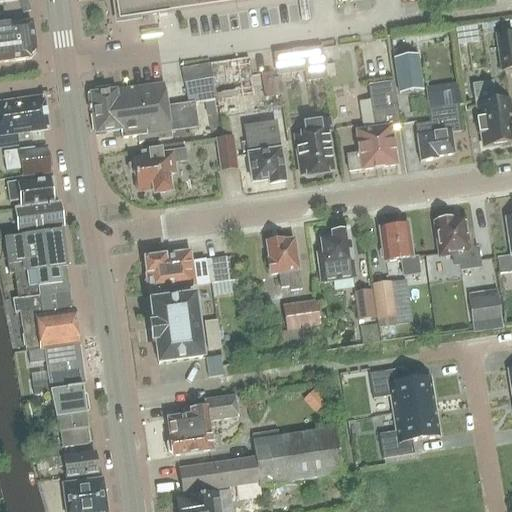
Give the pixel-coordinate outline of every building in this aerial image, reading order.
[(114,0),(114,1),(117,0),(119,19),(138,17),(138,19),(168,14),(264,0),(114,0)] [(0,64),(30,61),(35,55),(30,24),(10,26),(0,27),(0,64)] [(491,24),(481,26),(482,35),(493,34),(491,24)] [(501,73),(511,71),(511,33),(495,36),(501,73)] [(413,39),(390,43),(398,95),(421,92),(413,39)] [(325,80),(321,48),(320,48),(300,51),(301,56),(292,57),(292,53),(273,55),(277,76),(297,74),(296,68),(303,67),(306,83),(325,80)] [(332,49),(323,50),(324,58),(333,57),(332,49)] [(210,65),(182,69),(185,83),(212,79),(210,65)] [(333,65),(325,66),(326,78),(335,77),(333,65)] [(271,74),(261,76),(265,99),(274,97),(271,74)] [(216,102),(212,79),(185,83),(188,106),(193,105),(216,102)] [(400,127),(394,85),(394,83),(368,87),(375,130),(356,133),(359,156),(347,158),(349,173),(396,166),(391,128),(400,127)] [(511,134),(507,102),(495,103),(492,83),(472,86),(475,107),(477,121),(474,121),(477,137),(480,137),(482,149),(511,144),(511,134)] [(164,85),(90,96),(95,135),(119,132),(121,140),(136,138),(137,145),(171,140),(170,134),(197,130),(193,105),(188,106),(167,109),(164,85)] [(458,89),(432,93),(434,110),(457,107),(461,106),(458,89)] [(0,150),(16,148),(14,135),(48,130),(43,99),(0,105),(0,150)] [(461,134),(457,107),(434,110),(426,111),(428,125),(416,126),(417,138),(416,138),(420,163),(436,161),(436,159),(453,156),(450,135),(461,134)] [(313,181),(317,175),(332,173),(327,133),(331,133),(329,119),(305,123),(307,136),(294,138),(300,177),(302,177),(306,182),(313,181)] [(269,185),(285,182),(275,123),(243,128),(252,183),(268,181),(269,185)] [(222,173),(238,170),(234,139),(217,141),(222,173)] [(49,175),(47,167),(51,166),(50,157),(46,157),(45,151),(34,152),(34,151),(3,155),(5,174),(21,171),(22,179),(49,175)] [(173,165),(186,163),(185,152),(161,155),(161,152),(147,154),(148,159),(132,161),(132,163),(127,167),(129,175),(134,176),(136,193),(153,191),(154,196),(170,194),(168,178),(175,176),(173,165)] [(21,210),(53,206),(52,199),(56,199),(54,188),(51,189),(50,182),(26,185),(26,183),(6,186),(9,204),(20,202),(21,210)] [(58,205),(53,206),(21,210),(14,211),(17,234),(61,228),(58,205)] [(511,257),(496,260),(499,275),(511,272),(511,218),(505,220),(511,257)] [(465,220),(435,224),(440,256),(451,255),(453,268),(460,267),(461,272),(481,269),(479,250),(473,251),(471,235),(467,236),(465,220)] [(417,258),(412,259),(407,226),(380,230),(383,250),(380,250),(379,253),(380,260),(382,262),(384,261),(385,263),(401,261),(404,278),(420,275),(417,258)] [(321,281),(354,277),(348,231),(331,233),(331,238),(321,240),(323,255),(318,256),(321,281)] [(43,351),(78,346),(74,312),(71,312),(68,293),(65,294),(61,262),(65,262),(61,233),(3,240),(8,275),(15,274),(18,301),(11,302),(13,315),(18,314),(24,353),(39,351),(39,352),(43,351)] [(290,292),(301,291),(294,241),(266,245),(270,276),(279,275),(281,289),(290,288),(290,292)] [(188,254),(143,260),(148,294),(208,285),(208,286),(228,283),(225,260),(190,264),(188,254)] [(380,328),(396,326),(391,282),(374,284),(380,328)] [(377,319),(373,290),(356,292),(360,321),(377,319)] [(468,302),(471,324),(502,319),(498,298),(468,302)] [(157,365),(201,360),(193,299),(150,305),(157,365)] [(287,334),(320,330),(316,304),(284,308),(287,334)] [(216,322),(204,324),(207,352),(220,350),(216,322)] [(43,352),(27,354),(29,366),(44,364),(47,382),(31,384),(33,397),(49,395),(82,390),(82,389),(84,386),(82,373),(81,369),(82,369),(81,367),(80,363),(81,363),(78,347),(43,352)] [(220,358),(205,360),(208,379),(223,377),(221,368),(220,358)] [(390,406),(391,415),(435,408),(433,400),(430,379),(402,383),(400,370),(368,375),(372,400),(389,398),(390,406)] [(302,401),(315,415),(328,403),(315,389),(302,401)] [(82,390),(49,395),(59,434),(62,434),(64,448),(90,445),(90,444),(92,442),(91,436),(88,435),(86,435),(86,431),(87,431),(87,427),(89,423),(86,420),(85,416),(88,412),(86,398),(83,395),(82,390)] [(238,419),(237,413),(235,397),(225,398),(203,402),(204,410),(189,412),(189,413),(190,418),(167,421),(171,459),(185,457),(212,453),(212,452),(208,423),(238,419)] [(378,435),(382,460),(414,455),(412,442),(439,438),(435,408),(391,415),(394,433),(378,435)] [(278,432),(251,436),(255,460),(178,471),(182,496),(259,484),(260,488),(341,476),(334,430),(279,438),(278,432)] [(56,450),(43,452),(44,461),(47,461),(58,459),(56,450)] [(66,480),(96,475),(93,455),(58,459),(47,461),(48,470),(64,468),(66,480)] [(105,511),(101,481),(62,487),(65,511),(105,511)] [(177,511),(230,511),(228,494),(176,501),(177,511)]
